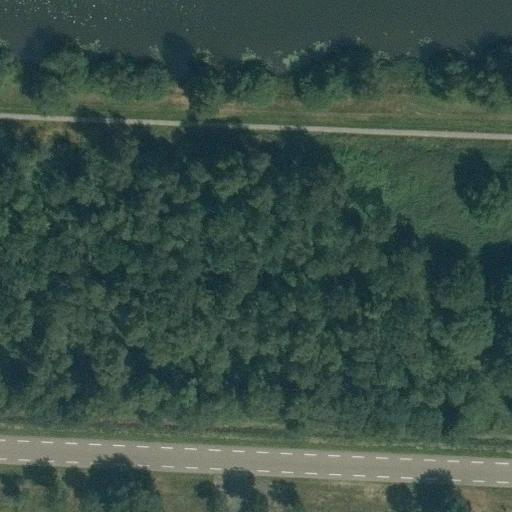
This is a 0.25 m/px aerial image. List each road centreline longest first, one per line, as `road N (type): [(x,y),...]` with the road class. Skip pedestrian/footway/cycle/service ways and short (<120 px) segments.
road 1 (tertiary): [(511,470),(0,448)]
road 2 (track): [(511,117),(0,107)]
